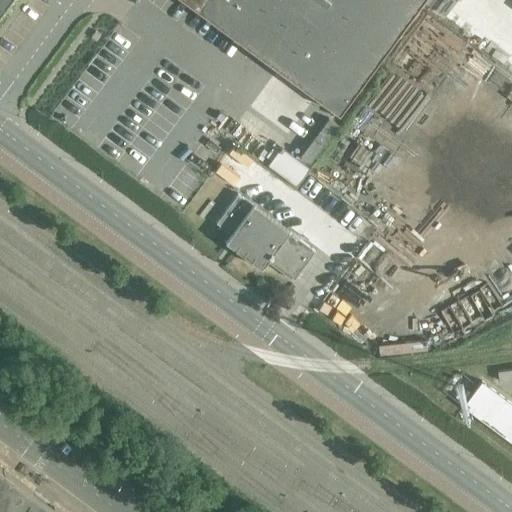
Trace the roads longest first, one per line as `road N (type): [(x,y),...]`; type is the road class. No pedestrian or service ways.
road 1 (unclassified): [(511,510),(0,129)]
road 2 (unclassified): [(0,98),(74,0)]
